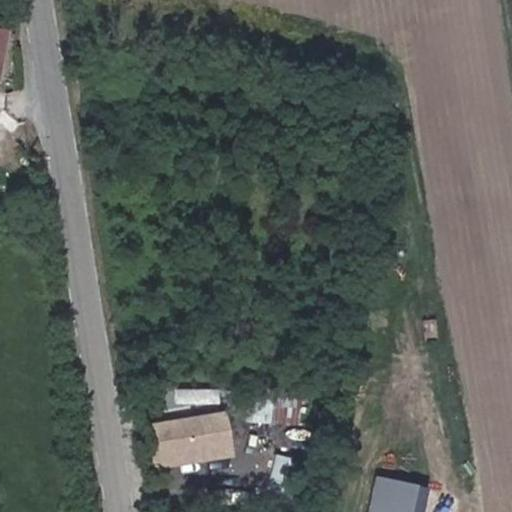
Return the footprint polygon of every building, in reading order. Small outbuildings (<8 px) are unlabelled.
[(239,421),(265,423),(268,388),(241,386),(239,421)] [(270,423),(297,426),(299,394),(272,392),(270,423)] [(228,453),(222,414),(143,426),(148,454),(200,446),(202,457),(228,453)] [(283,484),(287,456),(271,454),(266,482),(283,484)] [(370,474),(361,511),(404,511),(411,483),(370,474)]
